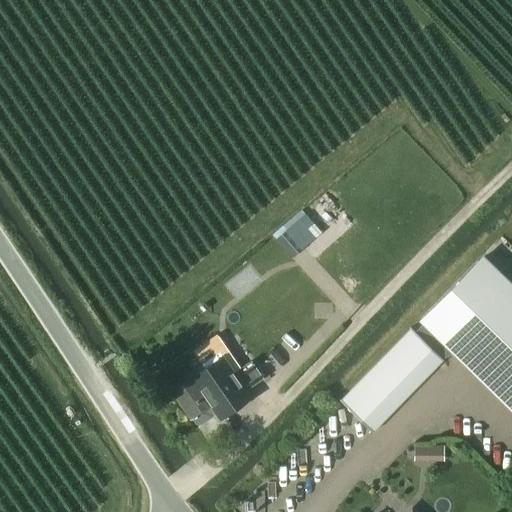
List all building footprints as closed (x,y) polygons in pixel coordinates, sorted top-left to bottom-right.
[(306,248),(289,229),(276,240),(292,259),(306,248)] [(411,327),(340,400),(372,432),(374,431),(372,429),(440,359),(442,361),(444,359),(441,357),(454,344),(511,400),(511,294),(478,261),(417,323),(421,326),(415,332),(411,327)] [(217,317),(188,330),(194,343),(223,330),(217,317)] [(223,357),(172,392),(191,419),(192,418),(196,424),(202,425),(215,416),(215,411),(221,419),(251,398),(246,390),(263,378),(251,361),(234,373),(223,357)] [(416,444),(417,461),(447,460),(447,443),(416,444)]
